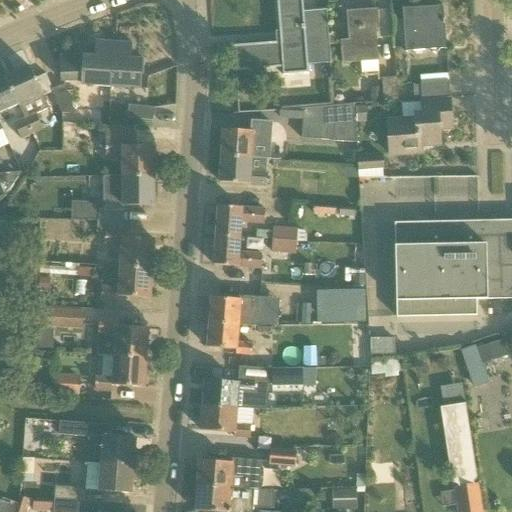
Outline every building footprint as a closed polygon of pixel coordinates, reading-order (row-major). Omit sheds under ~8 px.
[(304,13),(302,0),(278,0),(280,24),(281,43),(264,45),(236,47),(235,45),(234,45),(236,73),(238,73),(238,71),(285,67),(285,74),(309,72),(308,62),(329,63),(326,11),(304,13)] [(444,20),(443,5),(442,5),(442,6),(404,9),(404,8),(403,8),(406,53),(447,50),(445,24),(445,19),(444,20)] [(378,60),(375,29),(379,28),(377,10),(348,12),(349,31),(350,30),(351,41),(342,42),(343,63),(361,62),(378,60)] [(111,87),(114,43),(97,42),(96,57),(85,56),(61,58),(63,83),(81,82),(81,85),(111,87)] [(140,89),(142,60),(130,59),(131,44),(114,43),(111,87),(140,89)] [(35,79),(30,67),(7,77),(19,105),(25,118),(33,135),(43,130),(36,115),(50,109),(36,78),(35,79)] [(0,113),(19,105),(7,77),(0,80),(0,113)] [(384,103),(398,102),(397,78),(382,79),(383,87),(384,103)] [(450,98),(449,81),(421,83),(421,85),(422,97),(422,100),(420,100),(450,98)] [(76,113),(64,85),(52,90),(62,113),(73,113),(76,113)] [(421,85),(413,86),(414,98),(422,97),(421,85)] [(382,87),(370,88),(371,104),(383,103),(382,87)] [(452,129),(450,98),(420,100),(421,112),(414,112),(414,117),(386,119),(388,158),(424,155),(423,147),(440,146),(439,129),(451,129),(452,129)] [(332,107),(321,107),(304,109),(302,135),(302,139),(347,142),(356,142),(354,105),(332,107)] [(153,121),(154,108),(129,106),(128,118),(153,121)] [(366,107),(356,107),(357,123),(366,122),(366,107)] [(21,140),(33,135),(25,118),(14,123),(21,140)] [(137,147),(137,127),(106,127),(106,155),(124,155),(124,177),(155,176),(155,147),(137,147)] [(268,159),(268,146),(269,134),(253,133),(253,132),(224,130),(223,141),(224,141),(223,155),(222,155),(222,156),(252,158),(268,159)] [(358,171),(384,170),(383,155),(357,156),(358,171)] [(268,159),(252,158),(222,156),(222,158),(223,158),(222,172),(221,172),(220,183),(250,185),(250,184),(266,185),(267,172),(251,171),(252,159),(268,160),(268,159)] [(383,170),(358,171),(359,178),(383,177),(383,170)] [(103,177),(104,210),(124,211),(124,206),(155,206),(155,176),(124,177),(103,177)] [(303,180),(303,194),(315,194),(315,180),(303,180)] [(314,204),(313,214),(354,218),(355,208),(314,204)] [(89,206),(88,220),(97,221),(99,221),(99,210),(99,209),(99,205),(98,205),(89,205),(89,206)] [(264,224),(265,210),(218,207),(216,236),(240,238),(242,223),(264,224)] [(511,221),(394,224),(396,318),(476,316),(476,300),(511,299),(511,221)] [(296,242),(297,229),(273,227),(273,232),(272,240),(296,242)] [(123,237),(123,232),(105,231),(105,244),(122,245),(121,267),(152,269),(154,240),(123,237)] [(261,269),(262,255),(239,253),(240,238),(216,236),(214,266),(261,269)] [(295,255),(296,242),(272,240),(271,253),(295,255)] [(119,297),(150,299),(152,269),(121,267),(119,287),(104,286),(102,286),(101,301),(119,302),(119,297)] [(353,272),(352,290),(364,290),(364,272),(353,272)] [(318,289),(317,324),(363,325),(364,291),(318,289)] [(257,327),(260,298),(241,296),(240,300),(212,298),(210,323),(239,325),(257,327)] [(299,307),(299,325),(307,325),(308,307),(299,307)] [(83,330),(84,313),(34,310),(33,327),(83,330)] [(99,335),(116,336),(115,356),(146,358),(148,329),(117,327),(117,322),(100,321),(99,335)] [(252,355),(253,344),(238,343),(239,325),(210,323),(208,348),(237,350),(236,354),(252,355)] [(35,329),(34,348),(47,348),(48,329),(35,329)] [(395,338),(370,338),(370,356),(395,356),(395,338)] [(476,348),(482,367),(510,358),(504,339),(476,348)] [(304,347),(304,367),(319,367),(319,366),(319,358),(319,347),(304,347)] [(476,348),(462,352),(474,390),(488,385),(482,367),(476,348)] [(96,377),(95,390),(113,391),(114,386),(144,388),(146,358),(115,356),(115,357),(114,377),(101,376),(101,377),(96,377)] [(240,367),(238,380),(238,383),(206,381),(204,406),(237,408),(266,410),(267,395),(273,395),(273,387),(272,370),(240,367)] [(273,387),(302,387),(302,369),(272,370),(273,387)] [(316,369),(302,369),(302,387),(316,387),(316,369)] [(78,394),(78,376),(54,376),(53,393),(78,394)] [(329,390),(305,391),(305,404),(329,403),(329,390)] [(465,404),(440,408),(452,483),(457,485),(458,486),(458,487),(474,484),(474,483),(477,480),(478,478),(465,404)] [(250,438),(251,426),(235,425),(237,408),(204,406),(202,431),(234,433),(234,437),(250,438)] [(138,467),(140,451),(136,451),(136,439),(108,437),(108,426),(86,424),(60,422),(59,435),(90,437),(88,463),(101,464),(138,467)] [(508,476),(503,441),(482,444),(487,479),(508,476)] [(296,467),(297,454),(271,452),(270,464),(296,467)] [(370,460),(372,484),(394,483),(392,458),(370,460)] [(199,461),(198,486),(259,491),(261,462),(233,460),(233,464),(199,461)] [(138,467),(101,464),(100,492),(133,494),(134,482),(137,483),(138,467)] [(458,487),(454,488),(454,492),(457,506),(457,511),(458,511),(483,508),(478,484),(474,484),(458,487)] [(259,491),(198,486),(196,511),(205,511),(252,511),(254,491),(259,491)] [(79,501),(80,489),(56,487),(55,500),(79,501)] [(315,489),(280,491),(280,497),(316,496),(315,489)] [(356,490),(332,491),(333,511),(356,510),(356,490)] [(27,511),(31,500),(23,497),(18,511),(27,511)] [(34,499),(33,511),(47,511),(51,511),(52,500),(34,499)] [(78,511),(79,501),(55,500),(53,511),(78,511)]
